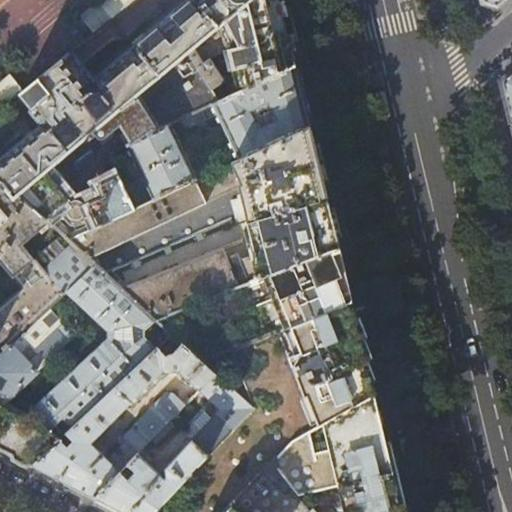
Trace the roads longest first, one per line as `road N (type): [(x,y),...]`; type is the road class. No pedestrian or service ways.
road 1 (secondary): [(409,112),(505,511)]
road 2 (residential): [(409,112),(511,26)]
